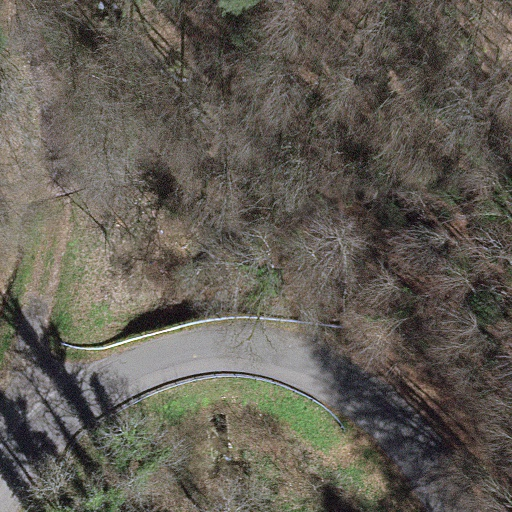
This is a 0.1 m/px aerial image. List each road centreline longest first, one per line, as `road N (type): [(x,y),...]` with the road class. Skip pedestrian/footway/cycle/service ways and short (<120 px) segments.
road 1 (unclassified): [(451,511),(407,435),(361,387),(315,357),(266,345),(211,346),(121,367),(68,392),(27,427),(0,467)]
road 2 (track): [(68,392),(55,71),(23,0)]
